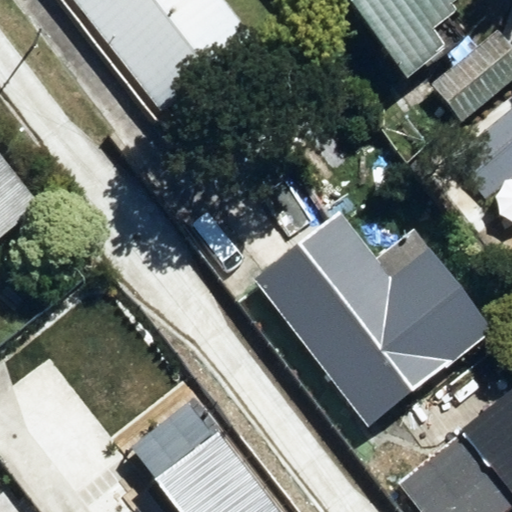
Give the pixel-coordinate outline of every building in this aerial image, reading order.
[(60,0),(154,120),(195,89),(191,84),(238,47),(207,7),(215,0),(60,0)] [(329,0),(396,90),(440,58),(430,44),(452,28),(445,19),(471,0),(329,0)] [(511,56),(498,38),(428,90),(456,129),(511,87),(511,56)] [(511,107),(448,163),(485,205),(511,181),(511,107)] [(0,246),(41,213),(0,161),(0,246)] [(234,180),(175,225),(229,294),(287,248),(234,180)] [(481,347),(422,273),(385,302),(322,222),(243,285),(365,439),(481,347)] [(481,477),(456,444),(395,490),(411,511),(511,511),(511,504),(488,472),(481,477)]
